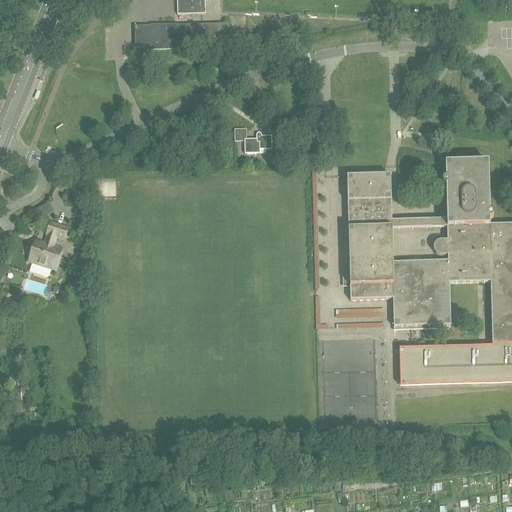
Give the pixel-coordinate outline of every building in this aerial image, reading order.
[(205,0),(177,0),(178,16),(206,15),(205,0)] [(219,48),(219,46),(221,46),(222,49),(226,49),(226,46),(230,46),(230,25),(135,27),(135,49),(151,49),(151,51),(179,50),(179,49),(219,48)] [(234,131),(235,143),(244,142),(244,141),(247,141),(246,130),(234,131)] [(260,151),(272,150),(272,137),(261,137),(261,136),(261,135),(260,134),(259,134),(258,134),(257,135),(256,135),(256,136),(256,141),(247,141),(244,141),(244,142),(245,155),(260,155),(260,151)] [(444,181),(443,184),(443,185),(443,187),(446,188),(446,221),(393,222),(392,177),(365,178),(351,178),(348,178),(351,270),(345,271),(345,286),(350,286),(350,302),(393,300),(394,328),(451,327),(449,286),(491,285),(492,326),(492,347),(492,348),(399,350),(400,388),(511,384),(511,225),(490,226),(490,220),(491,220),(492,220),(492,219),(493,218),(493,217),(493,216),(493,215),(493,214),(492,214),(491,213),(489,213),(488,164),(445,165),(445,169),(445,180),(444,181)] [(47,235),(48,236),(45,245),(35,242),(29,262),(33,264),(55,271),(61,250),(53,248),(56,238),(64,241),(68,229),(51,224),(47,235)] [(78,258),(77,261),(85,264),(89,254),(81,251),(78,258)] [(25,384),(24,374),(8,375),(9,385),(25,384)] [(28,397),(28,389),(9,390),(10,401),(22,400),(22,397),(28,397)] [(12,403),(13,414),(21,414),(20,402),(12,403)] [(403,471),(382,472),(382,475),(382,483),(404,482),(403,471)] [(181,483),(175,489),(178,493),(185,486),(181,483)]
